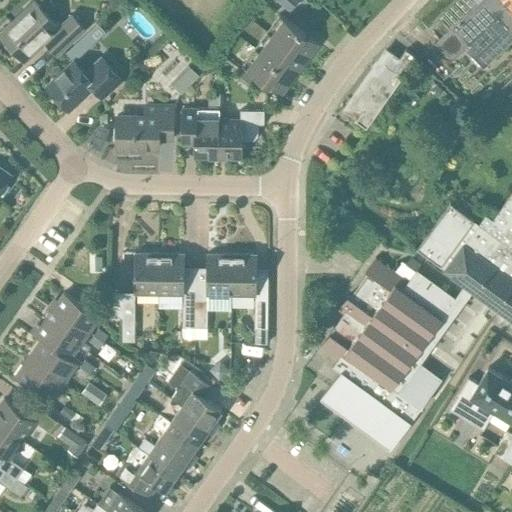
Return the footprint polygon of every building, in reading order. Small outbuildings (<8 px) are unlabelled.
[(275,0),(290,12),(299,0),(275,0)] [(466,46),(484,65),(511,38),(511,0),(474,0),(477,3),(437,41),(453,58),(466,46)] [(58,26),(35,1),(0,32),(0,34),(7,43),(5,45),(13,53),(15,51),(25,61),(44,43),(57,57),(86,30),(72,13),(58,26)] [(283,93),(319,44),(280,15),(243,64),(283,93)] [(358,118),(357,119),(368,125),(419,55),(408,47),(402,56),(388,45),(344,107),(359,117),(358,118)] [(46,85),(69,109),(92,88),(103,99),(124,80),(101,55),(84,71),(74,59),(46,85)] [(177,94),(197,75),(187,64),(167,83),(177,94)] [(117,148),(159,149),(159,139),(173,139),(174,106),(145,106),(145,116),(117,115),(117,148)] [(196,157),(219,157),(219,118),(220,109),(181,108),(181,137),(196,138),(196,157)] [(219,157),(242,158),(242,140),(255,140),(259,136),(259,123),(265,124),(265,110),(242,110),(242,119),(219,118),(219,157)] [(103,112),(100,117),(102,122),(109,122),(109,112),(103,112)] [(4,182),(10,174),(0,166),(0,194),(2,196),(9,185),(4,182)] [(322,346),(339,359),(334,367),(341,373),(321,400),(391,451),(443,380),(421,364),(475,290),(511,317),(511,193),(493,220),(486,215),(479,224),(450,203),(417,249),(466,284),(456,298),(417,270),(416,271),(404,263),(397,273),(377,258),(370,267),(367,271),(372,274),(353,299),(348,296),(339,308),(346,313),(322,346)] [(160,293),(161,253),(137,253),(136,293),(160,293)] [(185,253),(161,253),(160,293),(184,293),(185,253)] [(233,253),(209,253),(208,293),(232,294),(233,253)] [(233,253),(232,294),(256,294),(257,254),(233,253)] [(64,292),(52,308),(88,333),(100,317),(64,292)] [(122,341),(135,342),(135,292),(122,292),(122,319),(122,341)] [(197,293),(184,293),(184,327),(196,328),(197,293)] [(208,293),(197,293),(196,328),(207,328),(208,309),(208,293)] [(268,328),(268,300),(255,300),(255,328),(267,328),(268,328)] [(41,324),(77,349),(88,333),(52,308),(41,324)] [(37,344),(73,370),(78,363),(71,358),(77,349),(41,324),(34,334),(41,339),(37,344)] [(267,328),(255,328),(255,343),(267,344),(267,328)] [(37,344),(26,360),(62,386),(73,370),(37,344)] [(26,360),(14,376),(51,402),(62,386),(26,360)] [(148,381),(155,370),(148,364),(140,375),(148,381)] [(454,403),(467,411),(464,416),(484,429),(497,409),(511,418),(511,380),(488,366),(478,382),(470,377),(454,403)] [(211,426),(217,430),(221,424),(215,420),(223,409),(205,396),(213,386),(190,369),(182,381),(184,382),(172,398),(182,406),(211,426)] [(128,392),(136,398),(144,386),(136,381),(128,392)] [(107,394),(89,382),(82,393),(99,405),(107,394)] [(117,408),(125,414),(136,398),(128,392),(117,408)] [(0,403),(0,423),(23,440),(36,421),(56,436),(63,426),(26,400),(19,410),(4,398),(0,403)] [(171,422),(200,442),(207,431),(213,435),(217,430),(211,426),(182,406),(172,421),(171,422)] [(106,424),(114,429),(125,414),(117,408),(106,424)] [(192,452),(200,442),(171,422),(172,421),(161,414),(155,423),(165,430),(160,438),(195,461),(198,456),(192,452)] [(23,440),(0,423),(0,452),(9,459),(23,440)] [(92,444),(100,450),(106,440),(114,429),(106,424),(98,434),(92,444)] [(511,464),(511,433),(506,430),(493,453),(511,464)] [(138,447),(177,473),(184,463),(190,467),(195,461),(160,438),(155,444),(144,437),(139,446),(138,447)] [(115,473),(151,496),(159,485),(171,494),(176,488),(170,484),(177,473),(138,447),(139,446),(136,444),(125,460),(124,460),(115,473)] [(17,479),(17,478),(24,469),(13,461),(6,471),(17,479)] [(65,480),(73,486),(80,476),(73,470),(65,480)] [(0,480),(0,481),(6,485),(21,496),(28,485),(17,478),(17,479),(6,471),(0,480)] [(54,497),(61,503),(73,486),(65,480),(54,497)] [(422,485),(409,511),(473,511),(474,510),(422,485)] [(97,503),(110,511),(146,511),(119,493),(109,486),(97,503)] [(54,511),(61,503),(54,497),(46,508),(52,511),(54,511)] [(110,511),(97,503),(91,511),(110,511)]
